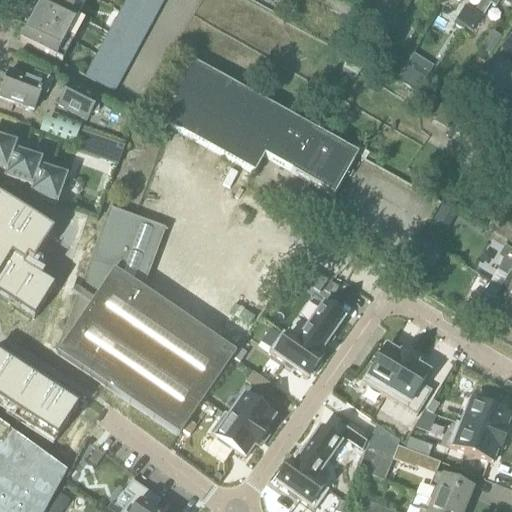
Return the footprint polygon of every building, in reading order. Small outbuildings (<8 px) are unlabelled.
[(39,0),(17,40),(52,59),(76,17),(70,13),(77,0),(39,0)] [(142,0),(126,0),(125,4),(140,12),(145,1),(142,0)] [(377,13),(389,21),(401,0),(385,0),(380,8),(377,13)] [(484,0),(475,15),(463,7),(452,25),(461,31),(463,28),(471,33),(480,18),(481,18),(491,0),(484,0)] [(511,0),(491,0),(481,18),(481,19),(489,5),(494,8),(499,1),(510,7),(511,3),(511,0)] [(140,12),(125,4),(119,15),(134,23),(140,12)] [(119,15),(113,25),(128,33),(134,23),(119,15)] [(390,28),(378,21),(371,33),(383,40),(390,28)] [(128,33),(113,25),(108,36),(123,44),(128,33)] [(481,51),(490,56),(501,38),(492,33),(481,51)] [(123,44),(108,36),(102,46),(117,54),(123,44)] [(102,46),(96,57),(111,65),(117,54),(102,46)] [(96,57),(91,68),(106,76),(111,65),(96,57)] [(263,158),(286,117),(189,61),(156,121),(254,177),(264,158),(263,158)] [(106,76),(91,68),(85,79),(100,87),(106,76)] [(425,81),(405,69),(397,81),(418,94),(425,81)] [(0,95),(0,98),(33,112),(40,94),(46,97),(53,81),(34,73),(30,82),(9,74),(4,86),(1,87),(0,90),(0,93),(0,95)] [(488,131),(498,114),(506,101),(475,82),(457,113),(488,131)] [(454,83),(443,100),(454,107),(465,90),(454,83)] [(98,99),(70,84),(58,107),(86,122),(98,99)] [(429,124),(446,133),(455,117),(438,107),(429,124)] [(357,157),(286,117),(263,158),(264,158),(290,173),(290,174),(333,199),(357,157)] [(468,148),(467,149),(508,174),(511,167),(511,146),(480,127),(468,148)] [(104,140),(84,133),(77,153),(97,160),(104,140)] [(57,206),(67,178),(39,168),(41,162),(14,152),(16,147),(0,140),(0,173),(5,175),(3,180),(30,190),(28,196),(57,206)] [(0,299),(33,321),(53,291),(40,283),(44,276),(32,268),(52,236),(0,202),(0,299)] [(439,207),(434,216),(450,225),(455,216),(439,207)] [(54,354),(177,439),(184,429),(230,361),(234,355),(141,292),(164,230),(108,209),(54,354)] [(511,220),(498,212),(487,230),(511,244),(511,220)] [(502,262),(490,284),(511,296),(511,252),(503,248),(497,259),(502,262)] [(290,274),(297,279),(304,269),(297,264),(290,274)] [(403,277),(400,281),(411,287),(416,279),(400,269),(397,274),(403,277)] [(511,296),(490,284),(482,299),(473,293),(461,313),(479,323),(486,311),(511,326),(511,296)] [(323,294),(332,299),(337,289),(328,285),(323,294)] [(323,308),(297,344),(317,358),(343,322),(339,319),(341,317),(328,308),(326,310),(323,308)] [(282,334),(268,354),(307,382),(310,378),(312,379),(321,366),(319,365),(322,361),(317,358),(297,344),(282,334)] [(400,358),(386,349),(364,386),(386,399),(411,358),(403,353),(400,358)] [(0,351),(0,405),(56,442),(81,404),(0,351)] [(246,356),(240,351),(232,361),(239,366),(246,356)] [(419,363),(411,358),(386,399),(408,412),(430,375),(416,367),(419,363)] [(349,387),(354,378),(348,374),(342,382),(349,387)] [(273,390),(267,385),(260,395),(267,399),(273,390)] [(461,427),(460,428),(503,444),(507,435),(504,434),(509,420),(497,415),(503,400),(488,394),(482,409),(469,404),(461,427)] [(229,419),(228,420),(262,443),(267,435),(264,433),(273,421),(259,410),(260,408),(247,399),(246,401),(243,399),(229,419)] [(426,412),(433,416),(439,406),(432,402),(426,412)] [(224,415),(209,436),(217,442),(216,444),(229,453),(230,451),(245,461),(254,449),(256,450),(262,443),(228,420),(229,419),(224,415)] [(196,429),(189,424),(182,434),(189,439),(196,429)] [(455,424),(446,448),(491,466),(497,452),(500,453),(503,444),(460,428),(461,427),(455,424)] [(44,511),(66,474),(0,426),(0,511),(44,511)] [(368,440),(349,426),(341,438),(360,451),(368,440)] [(319,432),(294,468),(314,483),(340,447),(336,444),(337,442),(324,433),(323,435),(319,432)] [(420,458),(427,460),(431,449),(409,440),(405,451),(419,457),(420,458)] [(367,448),(357,472),(383,483),(392,463),(392,462),(394,459),(393,459),(367,448)] [(394,459),(392,462),(415,471),(415,469),(420,458),(419,457),(405,451),(397,449),(393,459),(394,459)] [(95,469),(104,457),(95,451),(87,463),(95,469)] [(294,468),(289,465),(287,469),(285,468),(276,481),(278,482),(275,486),(312,511),(314,511),(328,493),(314,483),(294,468)] [(430,503),(452,511),(468,511),(471,505),(466,503),(471,492),(432,476),(427,489),(434,492),(430,503)] [(132,500),(122,511),(153,511),(160,503),(132,483),(124,494),(132,500)] [(344,511),(346,505),(338,503),(335,511),(344,511)] [(385,511),(362,503),(358,511),(385,511)] [(452,511),(430,503),(426,511),(421,511),(419,511),(418,511),(452,511)]
